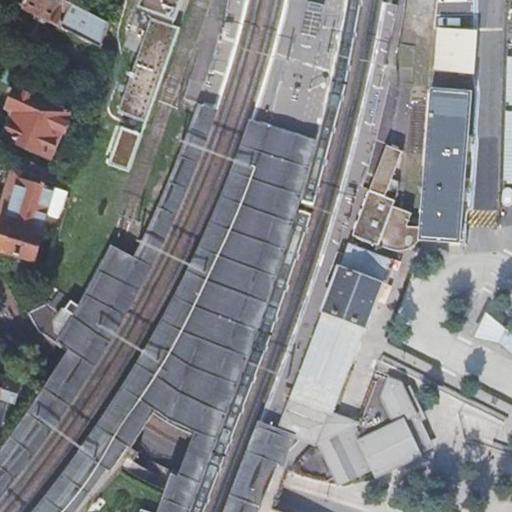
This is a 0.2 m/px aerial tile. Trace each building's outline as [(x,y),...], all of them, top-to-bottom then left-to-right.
[(0,0),(0,16),(8,0),(0,0)] [(62,0),(8,0),(87,42),(100,19),(62,0)] [(181,0),(143,0),(139,13),(173,25),(181,0)] [(511,0),(508,0),(505,10),(503,17),(505,18),(505,17),(511,19),(511,0)] [(152,23),(119,115),(146,124),(179,32),(152,23)] [(461,85),(478,86),(481,27),(439,25),(437,70),(462,71),(461,85)] [(423,133),(415,237),(455,240),(467,90),(427,87),(423,133)] [(73,119),(68,117),(70,114),(18,90),(9,110),(15,113),(4,135),(50,157),(58,140),(62,142),(73,119)] [(44,440),(77,390),(119,322),(154,255),(178,205),(196,162),(217,109),(197,103),(166,174),(128,254),(107,244),(80,294),(51,339),(61,347),(42,380),(13,426),(0,443),(0,495),(15,478),(44,440)] [(174,424),(193,433),(177,476),(170,473),(155,511),(187,511),(257,327),(264,307),(272,287),(279,267),(285,247),(288,237),(300,196),(317,140),(250,120),(243,140),(237,155),(232,169),(226,183),(220,197),(211,219),(199,245),(187,270),(179,286),(165,313),(150,340),(140,357),(130,373),(120,390),(110,405),(79,450),(37,506),(32,511),(71,511),(105,468),(109,472),(140,428),(154,409),(174,424)] [(114,162),(135,166),(142,130),(121,126),(114,162)] [(375,243),(390,204),(393,198),(383,194),(400,148),(383,142),(347,233),(375,244),(375,243)] [(41,234),(54,190),(22,180),(8,224),(6,223),(0,240),(0,248),(3,253),(29,262),(37,258),(43,235),(41,234)] [(390,204),(375,243),(393,249),(404,246),(412,239),(414,225),(403,224),(407,211),(390,204)] [(345,241),(285,399),(321,412),(329,415),(369,310),(388,257),(345,241)] [(511,352),(511,350),(511,314),(485,300),(469,330),(511,352)] [(290,434),(279,467),(329,485),(339,480),(342,486),(376,470),(380,478),(423,457),(415,439),(407,422),(418,416),(411,400),(404,385),(379,376),(360,423),(347,418),(337,415),(331,430),(290,434)] [(275,428),(255,420),(220,511),(253,511),(274,461),(280,464),(290,434),(275,428)]
